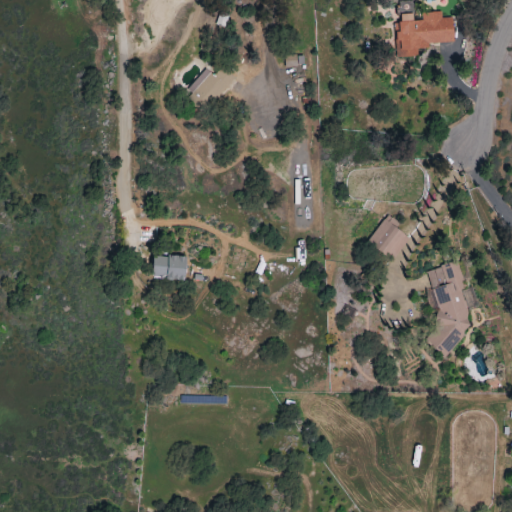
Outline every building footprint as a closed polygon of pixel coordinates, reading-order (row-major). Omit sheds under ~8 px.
[(455,42),(453,17),(442,18),(441,11),(421,13),(422,20),(414,21),(413,13),(400,14),(401,32),(396,33),(398,58),(417,56),(417,49),(429,48),(428,44),(455,42)] [(285,55),(285,68),(297,67),(297,55),(285,55)] [(205,69),(187,90),(191,94),(185,101),(201,114),(233,78),(221,67),(212,76),(205,69)] [(422,211),(425,223),(429,222),(431,230),(443,228),(440,216),(448,215),(445,199),(427,203),(429,210),(422,211)] [(407,231),(386,216),(367,242),(388,257),(407,231)] [(187,279),(187,256),(154,256),(154,278),(187,279)] [(425,271),(438,313),(429,324),(431,331),(424,340),(445,357),(470,325),(460,292),(463,288),(456,262),(425,271)]
